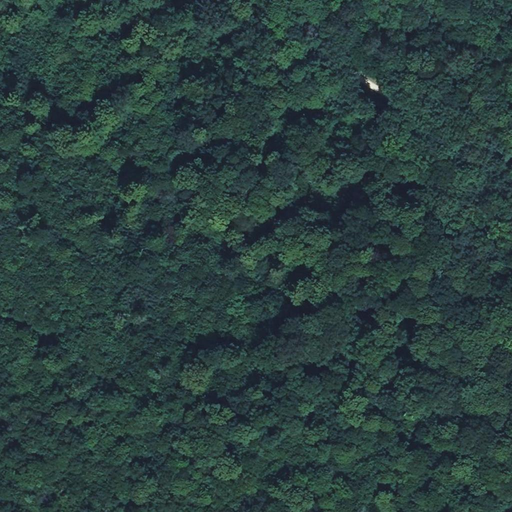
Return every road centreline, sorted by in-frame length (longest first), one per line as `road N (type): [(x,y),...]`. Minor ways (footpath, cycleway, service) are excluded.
road 1 (track): [(290,511),(110,397),(0,315)]
road 2 (track): [(234,0),(511,165)]
